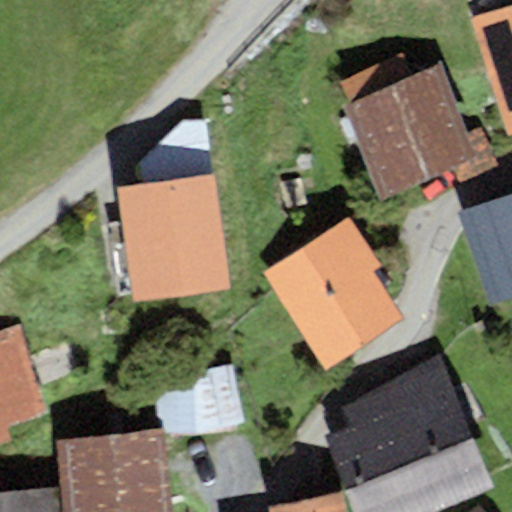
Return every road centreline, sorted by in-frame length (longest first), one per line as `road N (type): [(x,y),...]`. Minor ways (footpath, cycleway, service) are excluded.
road 1 (residential): [(250,511),(422,309),(427,252),(448,209),(511,170)]
road 2 (residential): [(250,0),(72,184),(0,230)]
